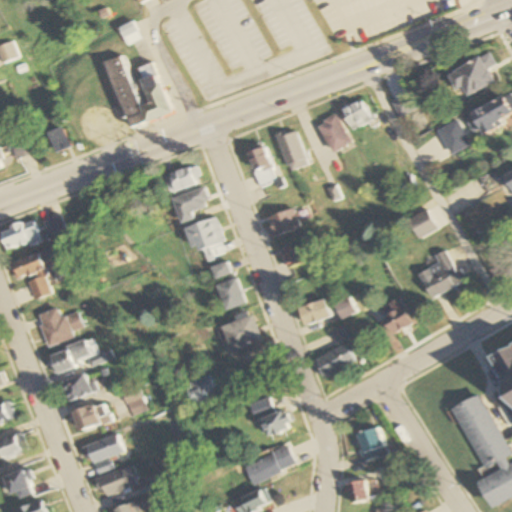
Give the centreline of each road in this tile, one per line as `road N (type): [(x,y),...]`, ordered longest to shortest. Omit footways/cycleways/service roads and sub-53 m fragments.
road 1 (secondary): [(511,11),(0,202)]
road 2 (residential): [(322,511),(330,454),(321,416),(208,125)]
road 3 (residential): [(85,511),(0,284)]
road 4 (residential): [(511,308),(321,416)]
road 5 (residential): [(462,511),(380,383)]
